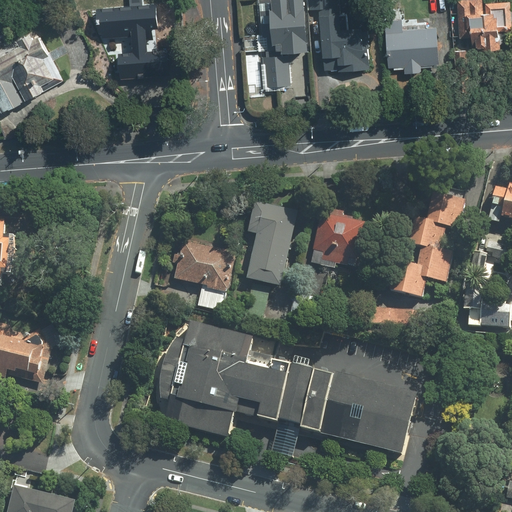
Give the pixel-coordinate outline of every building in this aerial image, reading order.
[(106,38),(113,34),(142,77),(170,58),(141,16),(143,14),(133,0),(109,0),(89,14),(106,38)] [(282,55),(310,53),(307,7),(305,7),(304,0),(286,0),(287,9),(271,10),(274,46),(282,46),(282,55)] [(325,59),(325,71),(339,70),(339,74),(373,70),(371,38),(363,39),(363,29),(342,31),(339,0),(308,0),(309,11),(319,10),(323,59),(325,59)] [(511,31),(511,10),(511,2),(486,4),(486,14),(485,14),(483,0),(474,0),(458,1),(460,40),(473,39),(473,49),(486,49),(486,51),(501,50),(500,32),(511,31)] [(441,65),(438,28),(404,30),(403,20),(385,22),(389,69),(394,69),(395,71),(405,70),(406,75),(423,74),(422,69),(434,68),(433,65),(441,65)] [(0,79),(0,106),(4,113),(65,79),(40,35),(35,38),(32,32),(18,39),(21,44),(0,55),(0,73),(3,78),(0,79)] [(292,55),(262,57),(264,85),(294,83),(292,55)] [(496,186),(493,198),(506,201),(505,206),(511,208),(511,183),(509,183),(507,190),(496,186)] [(434,192),(425,222),(424,224),(417,221),(408,251),(422,256),(419,267),(404,263),(395,294),(426,303),(432,282),(448,287),(461,244),(445,239),(448,227),(459,230),(468,202),(434,192)] [(299,212),(254,204),(248,235),(257,237),(249,282),(284,289),(299,212)] [(337,266),(356,270),(366,223),(321,213),(310,265),(336,271),(337,266)] [(18,224),(0,223),(0,295),(1,296),(2,274),(15,275),(18,224)] [(238,255),(188,243),(178,241),(173,265),(178,267),(175,280),(204,287),(199,306),(221,311),(225,295),(229,296),(238,255)] [(511,276),(511,248),(490,243),(478,288),(467,287),(465,311),(483,314),(482,328),(511,330),(511,318),(511,307),(507,300),(511,276)] [(326,301),(295,295),(291,315),(322,321),(326,301)] [(0,380),(6,382),(8,375),(45,385),(54,350),(49,349),(45,331),(34,328),(26,335),(17,333),(13,321),(2,317),(0,319),(0,380)] [(171,403),(166,423),(229,439),(235,414),(279,425),(280,420),(303,426),(302,429),(404,456),(420,395),(337,374),(336,378),(274,362),(275,358),(251,352),(254,339),(191,323),(186,341),(177,339),(172,346),(167,354),(164,365),(161,377),(161,388),(162,400),(171,403)] [(74,511),(77,503),(16,488),(10,511),(74,511)]
